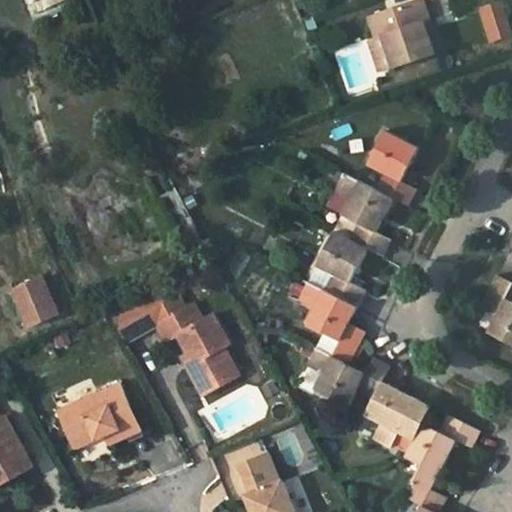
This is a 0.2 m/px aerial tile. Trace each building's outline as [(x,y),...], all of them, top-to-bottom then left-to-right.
[(417,0),(369,16),(376,37),(386,34),(397,67),(436,53),(430,35),(425,21),(431,19),(424,0),(417,0)] [(511,32),(511,21),(505,1),(484,7),(494,38),(511,32)] [(436,33),(431,19),(425,21),(430,35),(436,33)] [(382,72),(397,67),(386,34),(376,37),(370,40),(382,72)] [(384,172),(377,188),(394,197),(410,205),(418,189),(401,180),(418,147),(386,131),(369,164),(384,172)] [(346,173),(337,190),(351,197),(343,214),(360,223),(352,239),(368,247),(384,255),(390,244),(393,240),(376,231),(394,197),(377,188),(346,173)] [(351,197),(337,190),(329,206),(343,214),(351,197)] [(318,265),(320,266),(334,274),(330,282),(326,291),(360,308),(366,295),(367,291),(351,282),(368,247),(352,239),(336,231),(318,265)] [(334,274),(320,266),(316,274),(330,282),(334,274)] [(511,281),(501,275),(484,307),(499,314),(491,331),(511,342),(511,300),(507,299),(511,289),(511,281)] [(43,277),(15,288),(32,325),(59,313),(43,277)] [(335,356),(351,365),(363,343),(367,333),(352,324),(360,308),(326,291),(309,282),(300,299),(316,309),(310,324),(342,341),(335,356)] [(157,324),(186,308),(175,288),(109,316),(124,343),(157,324)] [(179,334),(190,353),(196,364),(189,368),(204,395),(240,374),(226,347),(231,344),(214,315),(203,320),(194,304),(186,308),(157,324),(167,341),(179,334)] [(376,399),(385,382),(392,367),(376,360),(368,374),(351,365),(335,356),(318,348),(310,366),(325,375),(318,390),(352,407),(360,392),(376,399)] [(183,357),(189,368),(196,364),(190,353),(183,357)] [(385,382),(376,399),(368,416),(385,425),(378,440),(394,448),(401,433),(415,441),(424,422),(432,406),(409,394),(385,382)] [(121,385),(60,412),(76,449),(107,435),(111,444),(141,430),(121,385)] [(0,484),(36,465),(7,415),(0,418),(0,484)] [(441,431),(424,422),(415,441),(407,456),(422,465),(415,482),(432,490),(458,440),(473,447),(481,431),(449,415),(441,431)] [(248,496),(254,511),(296,511),(283,481),(280,482),(269,454),(243,465),(254,493),(248,496)] [(440,511),(448,498),(432,490),(415,482),(406,499),(423,507),(419,511),(440,511)]
